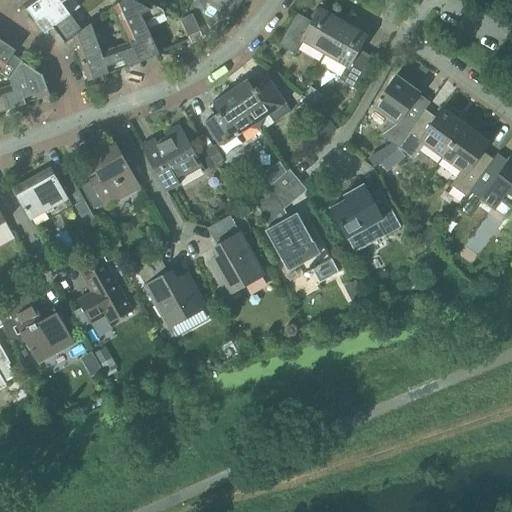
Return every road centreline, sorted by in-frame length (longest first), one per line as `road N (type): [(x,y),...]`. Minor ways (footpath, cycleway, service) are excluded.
road 1 (residential): [(111,108),(227,54),(273,0)]
road 2 (residential): [(323,172),(402,38)]
road 3 (residential): [(182,241),(111,108)]
road 4 (residential): [(79,120),(58,61),(0,12)]
road 5 (residential): [(511,114),(402,38)]
